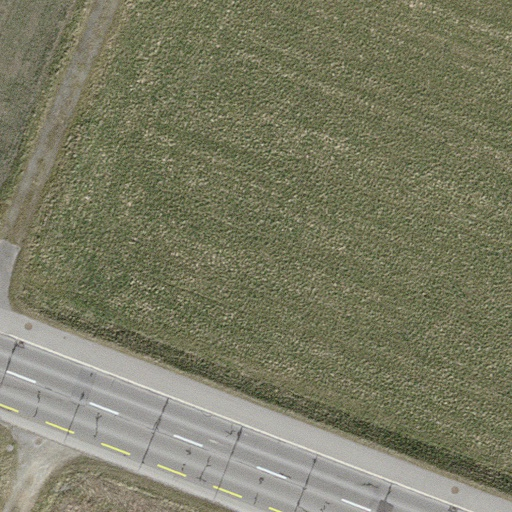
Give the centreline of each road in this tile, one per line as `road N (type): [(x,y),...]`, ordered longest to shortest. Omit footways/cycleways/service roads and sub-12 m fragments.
road 1 (primary): [(0,369),(370,511)]
road 2 (track): [(109,0),(0,262)]
road 3 (track): [(73,397),(14,511)]
